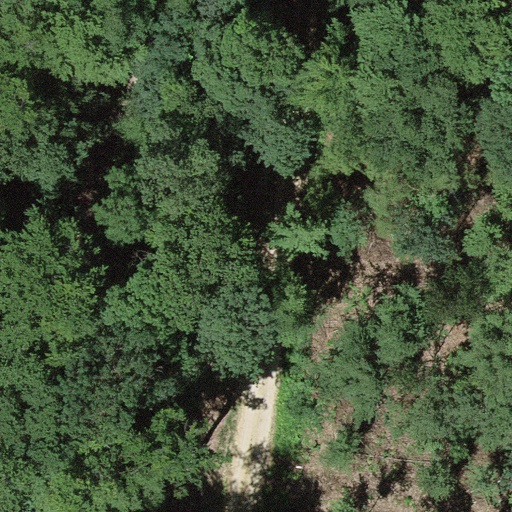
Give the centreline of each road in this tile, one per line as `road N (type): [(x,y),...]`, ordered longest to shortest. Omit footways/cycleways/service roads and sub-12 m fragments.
road 1 (track): [(232,511),(287,0)]
road 2 (track): [(0,332),(113,0)]
